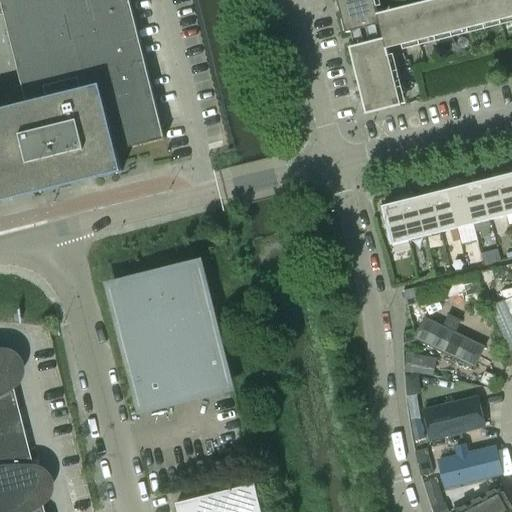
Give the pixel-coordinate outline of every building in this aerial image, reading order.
[(164,137),(129,0),(0,0),(24,94),(45,88),(47,98),(0,109),(0,202),(122,172),(117,151),(165,139),(165,137),(164,137)] [(374,0),(336,0),(341,16),(376,7),(374,0)] [(442,0),(433,0),(426,2),(434,37),(451,33),(442,0)] [(459,0),(442,0),(451,33),(467,29),(459,0)] [(477,0),(459,0),(467,29),(483,25),(477,0)] [(494,0),(477,0),(483,25),(500,20),(494,0)] [(511,3),(511,0),(494,0),(500,20),(511,17),(511,3)] [(426,2),(409,6),(418,41),(434,37),(426,2)] [(401,45),(418,41),(409,6),(392,10),(401,45)] [(376,7),(341,16),(345,33),(380,24),(376,7)] [(349,47),(353,65),(388,56),(384,39),(349,47)] [(388,56),(353,65),(357,81),(392,72),(388,56)] [(392,72),(357,81),(361,97),(396,88),(392,72)] [(396,88),(361,97),(366,114),(401,106),(396,88)] [(511,173),(496,177),(506,216),(511,214),(511,173)] [(496,177),(480,182),(490,220),(506,216),(496,177)] [(480,182),(464,186),(474,225),(490,220),(480,182)] [(464,186),(448,190),(457,229),(474,225),(464,186)] [(448,190),(431,194),(441,233),(457,229),(448,190)] [(431,194),(415,198),(425,237),(441,233),(431,194)] [(415,198),(399,202),(408,241),(425,237),(415,198)] [(391,245),(408,241),(399,202),(381,206),(391,245)] [(457,230),(450,231),(453,243),(460,241),(457,230)] [(129,314),(130,334),(118,340),(128,360),(132,357),(136,379),(140,394),(141,399),(143,405),(153,403),(156,404),(160,405),(164,404),(168,402),(170,399),(226,385),(197,268),(130,285),(129,299),(129,314)] [(442,282),(413,290),(413,289),(403,291),(407,307),(417,304),(417,306),(446,299),(442,282)] [(511,291),(487,297),(490,308),(511,302),(511,291)] [(483,347),(423,319),(416,335),(476,363),(483,347)] [(416,340),(413,330),(403,332),(403,344),(404,343),(416,340)] [(0,449),(25,443),(1,349),(0,348),(0,449)] [(433,375),(436,360),(406,355),(404,370),(433,375)] [(451,407),(429,413),(435,436),(458,430),(451,407)] [(425,439),(421,418),(410,421),(414,441),(425,439)] [(0,507),(38,498),(25,443),(0,449),(0,507)] [(427,449),(414,452),(418,465),(420,475),(420,477),(433,474),(427,449)] [(492,449),(437,464),(444,491),(500,476),(492,449)] [(424,483),(432,507),(444,502),(436,479),(424,483)] [(177,511),(261,511),(255,484),(176,504),(177,511)] [(451,511),(508,511),(500,491),(451,511)] [(0,511),(42,511),(38,498),(0,507),(0,511)]
